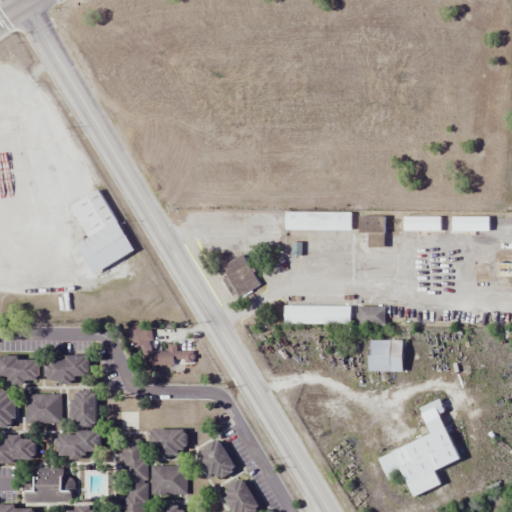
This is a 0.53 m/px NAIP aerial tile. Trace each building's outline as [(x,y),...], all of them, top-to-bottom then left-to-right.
[(92,273),(133,252),(100,189),(69,205),(87,238),(76,243),(92,273)] [(285,210),(285,230),(351,230),(351,210),(285,210)] [(385,215),(358,215),(358,233),(367,233),(367,247),(385,247),(385,215)] [(259,283),(241,254),(220,267),(239,296),(259,283)] [(351,324),(351,305),(284,305),(284,324),(351,324)] [(357,325),(385,325),(385,306),(357,306),(357,325)] [(143,364),(193,364),(193,350),(177,350),(176,345),(168,345),(168,350),(150,350),(150,333),(132,333),(132,352),(143,352),(143,364)] [(367,370),(403,370),(403,340),(367,340),(367,370)] [(11,382),(37,382),(37,357),(0,356),(0,376),(11,376),(11,382)] [(87,356),(46,357),(46,381),(74,381),(74,375),(88,375),(87,356)] [(96,390),(71,390),(71,425),(96,425),(96,390)] [(0,426),(15,426),(15,391),(0,391),(0,426)] [(25,423),(60,423),(60,393),(25,393),(25,423)] [(459,460),(441,413),(445,412),(440,399),(420,406),(431,435),(377,456),(386,479),(403,473),(413,496),(441,485),(435,469),(459,460)] [(151,452),(185,452),(185,429),(151,429),(151,452)] [(99,451),(99,432),(57,431),(57,457),(86,457),(86,451),(99,451)] [(5,443),(0,443),(0,463),(34,463),(35,436),(5,436),(5,443)] [(145,511),(147,439),(121,439),(121,469),(124,469),(123,511),(145,511)] [(213,480),(234,470),(220,439),(199,448),(213,480)] [(186,495),(186,465),(151,465),(151,494),(186,495)] [(72,489),(63,488),(63,468),(32,468),(32,475),(22,475),(22,501),(72,502),(72,489)] [(250,511),(258,507),(241,479),(222,491),(234,511),(250,511)]
